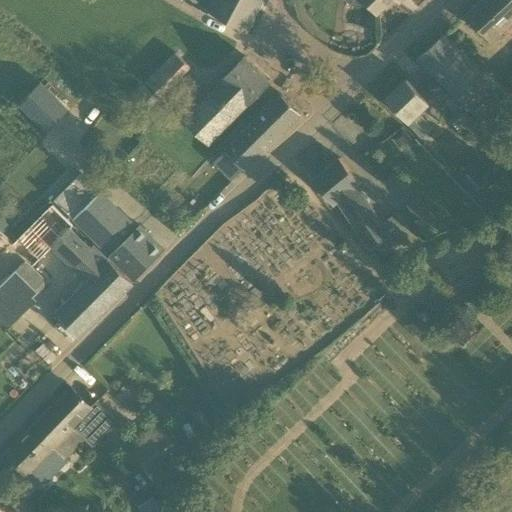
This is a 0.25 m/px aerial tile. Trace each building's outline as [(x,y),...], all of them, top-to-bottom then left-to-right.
[(246,30),(262,0),(261,0),(213,0),(209,10),(246,30)] [(364,0),(376,13),(390,0),(364,0)] [(511,0),(480,0),(467,13),(492,41),(511,22),(511,72),(508,77),(510,79),(511,81),(511,0)] [(444,34),(417,58),(443,86),(480,122),(505,96),(444,34)] [(160,97),(190,68),(175,53),(146,83),(160,97)] [(247,58),(245,56),(222,81),(224,82),(186,123),(209,145),(247,104),(248,105),(270,81),(269,80),(246,58),(247,58)] [(418,113),(429,102),(407,79),(386,99),(422,138),(432,128),(418,113)] [(438,103),(447,95),(433,80),(424,88),(438,103)] [(68,110),(40,82),(19,104),(47,132),(68,110)] [(141,84),(129,96),(145,113),(156,101),(141,84)] [(226,150),(211,163),(219,171),(227,179),(230,182),(231,182),(232,180),(244,168),(245,170),(255,160),(301,114),(281,94),(225,149),(226,150)] [(484,131),(468,112),(455,123),(461,130),(459,132),(463,138),(469,133),(474,139),(484,131)] [(314,179),(313,180),(333,205),(337,202),(371,249),(383,241),(388,248),(409,234),(396,214),(381,224),(356,186),(360,183),(339,158),(314,179)] [(488,164),(485,160),(479,164),(482,168),(488,164)] [(471,168),(460,177),(473,193),(484,184),(471,168)] [(72,181),(81,189),(62,209),(135,280),(164,251),(139,225),(136,228),(80,173),(72,181)] [(438,220),(419,196),(408,204),(420,219),(416,222),(424,231),(438,220)] [(0,225),(0,321),(8,329),(52,283),(27,259),(50,235),(37,223),(18,243),(0,225)] [(56,314),(79,336),(132,283),(94,245),(89,250),(71,231),(54,249),(88,282),(56,314)] [(71,386),(52,406),(52,407),(53,407),(75,428),(86,440),(92,446),(117,421),(96,400),(91,405),(71,386)] [(50,405),(5,452),(7,454),(29,476),(55,450),(64,459),(65,460),(86,440),(75,428),(53,407),(52,407),(52,406),(50,405)] [(200,433),(192,419),(181,425),(189,439),(200,433)] [(177,453),(168,439),(136,461),(146,475),(177,453)] [(143,511),(164,511),(153,496),(139,505),(143,511)]
